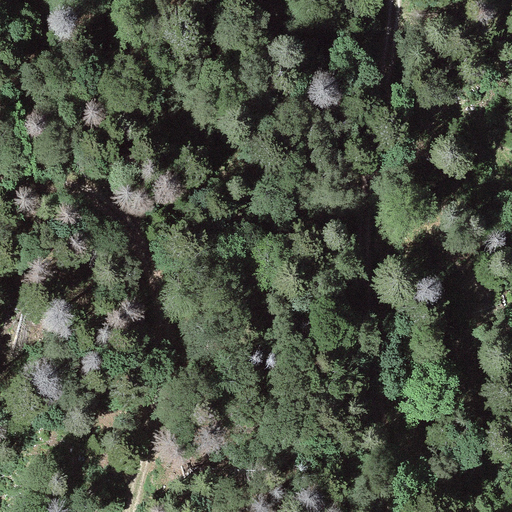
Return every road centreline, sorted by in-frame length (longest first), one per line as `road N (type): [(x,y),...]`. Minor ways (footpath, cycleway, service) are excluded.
road 1 (track): [(383,511),(386,460),(369,350),(363,216),(392,0)]
road 2 (track): [(0,183),(73,189),(100,202),(138,241),(160,284),(158,393),(131,511)]
